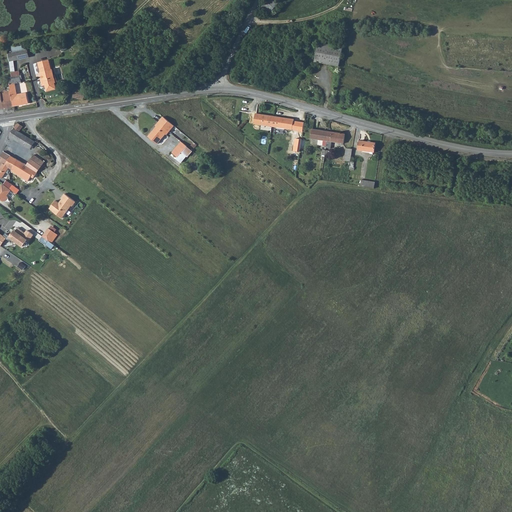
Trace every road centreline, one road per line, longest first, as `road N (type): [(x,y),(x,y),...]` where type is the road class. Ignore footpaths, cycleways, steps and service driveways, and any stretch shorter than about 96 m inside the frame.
road 1 (track): [(511,207),(332,184),(302,194),(69,439),(0,362)]
road 2 (tertiary): [(511,153),(428,141),(231,89),(8,118)]
road 3 (track): [(147,0),(72,89),(67,108)]
